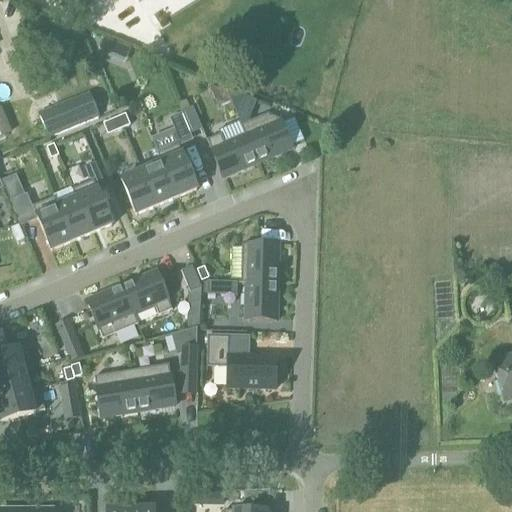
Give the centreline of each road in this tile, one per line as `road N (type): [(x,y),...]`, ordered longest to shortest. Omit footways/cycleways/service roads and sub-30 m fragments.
road 1 (residential): [(0,315),(248,205),(283,198),(303,224),(300,464)]
road 2 (residential): [(0,474),(300,464)]
road 3 (unclassified): [(368,462),(511,457)]
